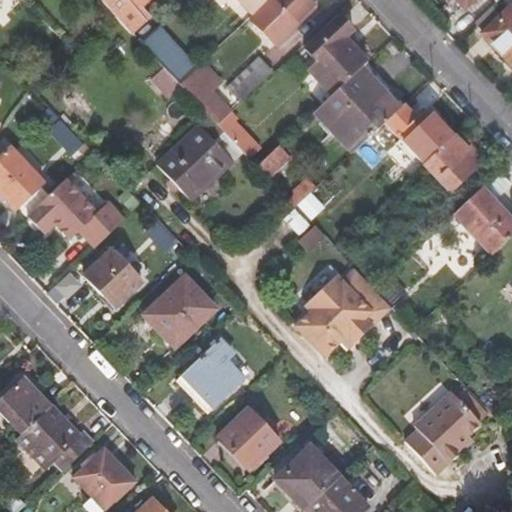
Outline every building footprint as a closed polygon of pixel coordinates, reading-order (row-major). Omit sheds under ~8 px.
[(0,0),(0,12),(12,0),(0,0)] [(118,0),(110,8),(130,29),(142,17),(137,11),(149,0),(118,0)] [(241,0),(242,1),(257,17),(274,0),(241,0)] [(274,0),(257,17),(254,19),(277,45),(316,10),(307,0),(274,0)] [(496,0),(500,3),(503,0),(459,0),(467,8),(476,0),(496,0)] [(511,14),(487,37),(511,62),(511,14)] [(362,72),(368,67),(355,53),(346,44),(351,39),(357,33),(343,18),(309,51),(322,66),(313,74),(335,97),(362,72)] [(174,77),(182,85),(195,73),(157,32),(144,45),(174,77)] [(359,47),(351,39),(346,44),(355,53),(359,47)] [(246,102),(279,72),(265,57),(233,87),(246,102)] [(400,113),(407,107),(369,65),(368,67),(362,72),(400,113)] [(354,156),(389,124),(400,113),(362,72),(335,97),(316,114),(354,156)] [(182,85),(189,92),(219,125),(220,126),(233,114),(195,73),(182,85)] [(182,85),(174,77),(164,86),(178,102),(189,92),(182,85)] [(427,165),(456,137),(429,108),(418,118),(407,107),(400,113),(389,124),(427,165)] [(233,114),(220,126),(235,142),(255,163),(259,167),(271,155),(233,114)] [(220,126),(219,125),(209,134),(225,152),(235,142),(220,126)] [(255,163),(235,142),(225,152),(209,134),(166,175),(201,212),(255,163)] [(456,137),(427,165),(453,193),(483,164),(457,137),(456,137)] [(381,143),(371,152),(379,161),(389,152),(381,143)] [(271,155),(259,167),(259,168),(271,181),(299,155),(294,148),(290,151),(287,147),(282,151),(280,148),(271,155)] [(51,191),(19,155),(0,172),(0,188),(25,216),(51,191)] [(400,163),(390,173),(399,183),(409,173),(400,163)] [(304,202),(318,188),(312,182),(297,195),(304,202)] [(117,210),(106,220),(74,187),(36,223),(57,245),(67,235),(78,247),(85,240),(89,245),(92,242),(104,255),(134,227),(117,210)] [(495,257),(511,241),(511,219),(485,190),(456,216),(495,257)] [(85,240),(78,247),(82,251),(89,245),(85,240)] [(148,293),(118,260),(90,285),(120,318),(148,293)] [(376,291),(360,274),(347,286),(342,281),(310,311),(315,317),(299,331),(329,363),(344,348),(347,351),(352,345),(356,350),(396,313),(376,291)] [(221,318),(189,286),(146,326),(155,335),(157,333),(179,357),(221,318)] [(356,350),(352,345),(347,351),(351,355),(356,350)] [(219,354),(184,388),(213,420),(249,388),(219,354)] [(28,439),(56,413),(31,386),(3,412),(28,439)] [(473,395),(462,405),(479,424),(490,413),(473,395)] [(455,398),(419,432),(422,436),(410,447),(441,481),(466,457),(461,451),(472,441),(485,429),(479,424),(462,405),(455,398)] [(70,476),(76,470),(100,448),(88,436),(83,441),(56,413),(28,439),(24,443),(51,472),(59,464),(70,476)] [(253,416),(223,444),(253,477),(284,449),(253,416)] [(477,446),(472,441),(461,451),(466,457),(477,446)] [(304,511),(313,511),(343,484),(314,454),(280,485),(304,511)] [(84,479),(115,511),(116,511),(141,488),(109,455),(84,479)] [(115,511),(84,479),(80,483),(99,503),(89,511),(115,511)] [(369,511),(343,484),(313,511),(369,511)]
